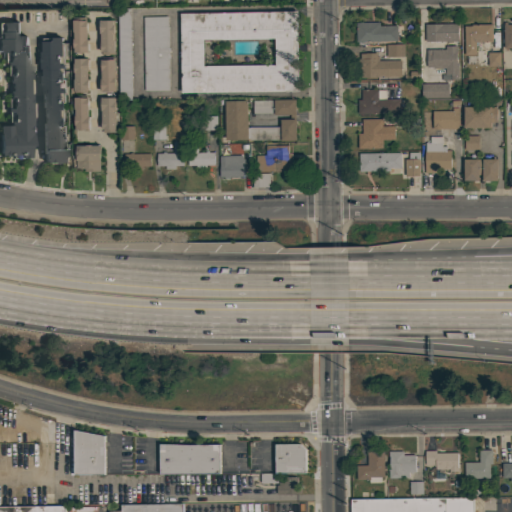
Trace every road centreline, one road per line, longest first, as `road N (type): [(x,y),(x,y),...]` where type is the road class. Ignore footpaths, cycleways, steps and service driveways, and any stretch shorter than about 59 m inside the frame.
road 1 (residential): [(511,206),(108,208),(0,197)]
road 2 (residential): [(333,429),(143,429),(0,393)]
road 3 (motorway): [(247,277),(89,270),(0,256)]
road 4 (motorway): [(0,299),(100,313),(247,317)]
road 5 (residential): [(326,0),(326,244)]
road 6 (residential): [(333,429),(511,425)]
road 7 (motorway): [(347,332),(511,351)]
road 8 (motorway): [(511,276),(346,277)]
road 9 (motorway): [(511,249),(347,256)]
road 10 (motorway): [(348,316),(511,316)]
road 11 (residential): [(329,354),(334,511)]
